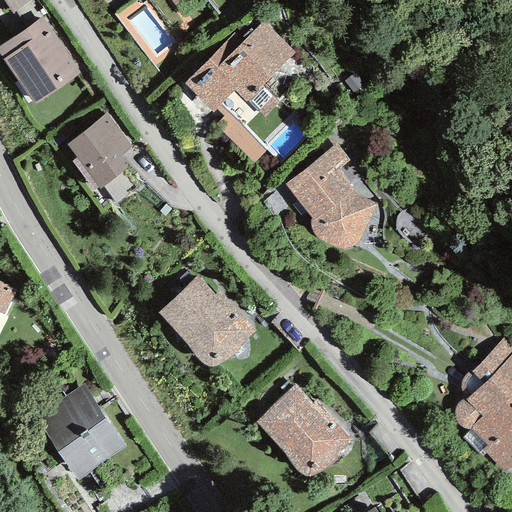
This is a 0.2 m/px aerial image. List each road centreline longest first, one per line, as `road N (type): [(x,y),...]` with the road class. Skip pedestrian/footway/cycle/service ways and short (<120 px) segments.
road 1 (residential): [(62,0),(202,202),(468,511)]
road 2 (tertiary): [(212,511),(32,238),(0,173)]
